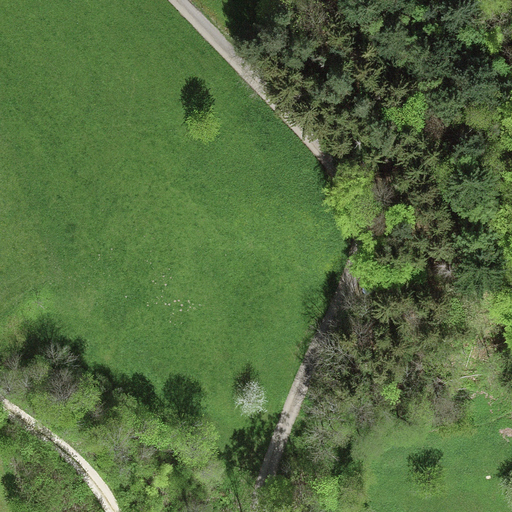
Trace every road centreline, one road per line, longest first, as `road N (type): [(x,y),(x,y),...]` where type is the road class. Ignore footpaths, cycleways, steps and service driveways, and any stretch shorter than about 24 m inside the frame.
road 1 (track): [(262,511),(291,403),(353,266),(357,211),(327,158),(178,0)]
road 2 (track): [(114,511),(63,450),(0,406)]
